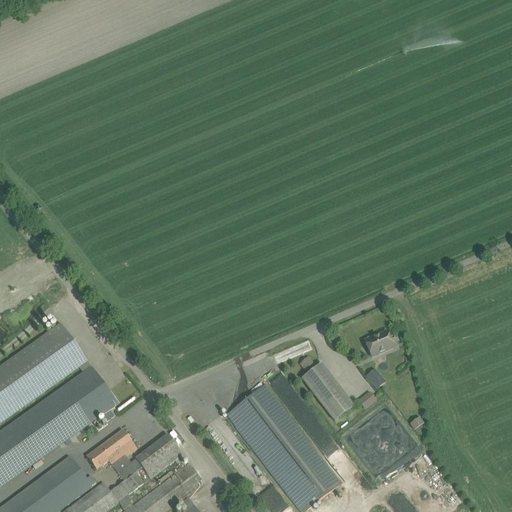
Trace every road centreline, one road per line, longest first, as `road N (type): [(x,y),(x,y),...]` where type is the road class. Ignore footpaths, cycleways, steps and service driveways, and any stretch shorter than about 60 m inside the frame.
road 1 (unclassified): [(155,394),(511,243)]
road 2 (unclassified): [(155,394),(0,199)]
road 3 (unclassified): [(249,511),(155,394)]
